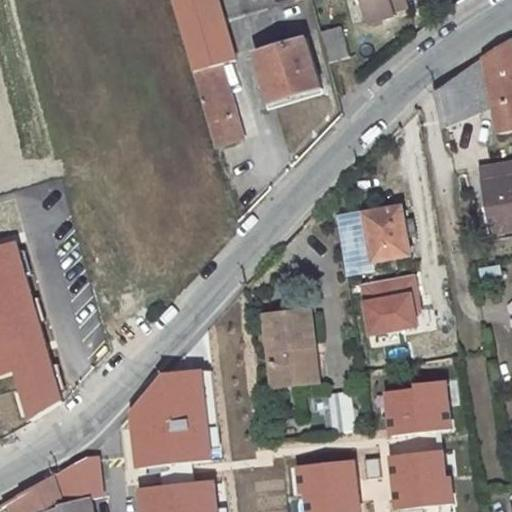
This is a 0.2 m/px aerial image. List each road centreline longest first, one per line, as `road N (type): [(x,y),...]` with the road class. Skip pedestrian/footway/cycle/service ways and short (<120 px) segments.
road 1 (unclassified): [(0,478),(79,432),(428,67),(511,18)]
road 2 (unknown): [(474,323),(428,67)]
